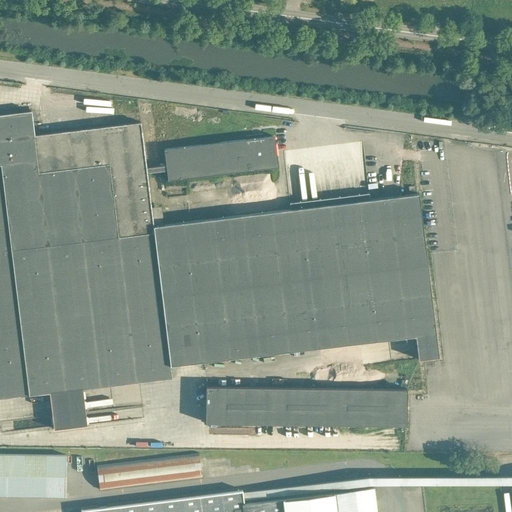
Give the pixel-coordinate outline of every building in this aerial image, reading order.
[(34,135),(31,111),(0,114),(0,398),(50,392),(54,429),(87,425),(83,388),(172,377),(170,365),(415,335),(418,359),(439,356),(419,193),(370,199),(369,193),(290,203),(290,209),(153,225),(147,172),(167,170),(166,165),(146,167),(141,122),(34,135)] [(166,165),(167,170),(168,180),(278,166),(275,135),(164,149),(166,165)] [(447,360),(430,361),(430,373),(448,373),(447,360)] [(207,386),(206,421),(406,424),(406,389),(207,386)] [(0,453),(0,495),(66,496),(67,455),(0,453)] [(511,475),(368,475),(242,491),(243,499),(369,483),(511,483),(511,475)] [(376,511),(373,486),(244,502),(243,499),(242,491),(241,489),(81,510),(80,511),(376,511)]
